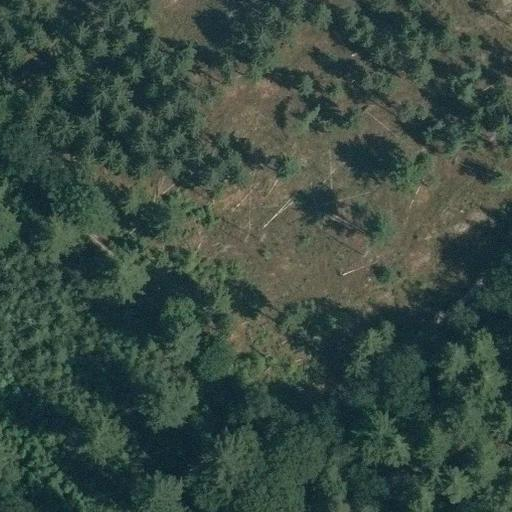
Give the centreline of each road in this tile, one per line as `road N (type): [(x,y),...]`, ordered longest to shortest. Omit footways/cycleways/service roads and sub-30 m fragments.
road 1 (track): [(0,116),(308,438),(300,447),(360,511)]
road 2 (track): [(308,438),(511,266)]
